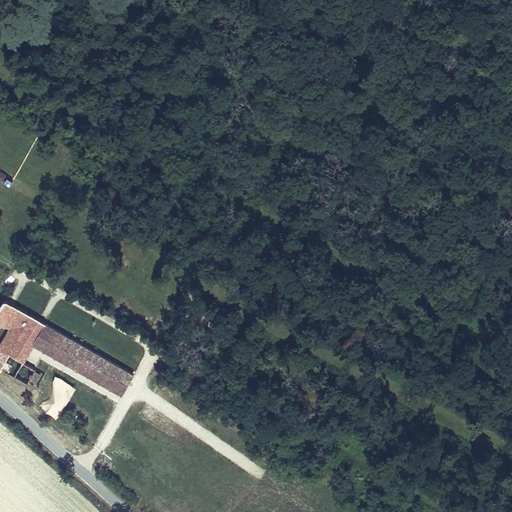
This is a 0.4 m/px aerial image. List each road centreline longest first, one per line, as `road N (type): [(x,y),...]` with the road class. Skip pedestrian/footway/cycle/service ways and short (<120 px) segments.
road 1 (track): [(152,357),(178,360),(448,511)]
road 2 (tertiary): [(124,511),(0,398)]
